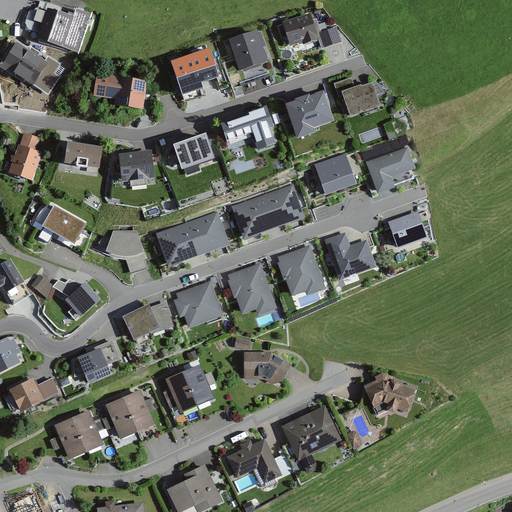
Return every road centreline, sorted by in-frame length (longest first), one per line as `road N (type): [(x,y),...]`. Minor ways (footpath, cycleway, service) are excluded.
road 1 (residential): [(0,327),(18,324),(53,348),(67,347),(125,298),(424,192)]
road 2 (residential): [(0,116),(145,134),(363,59)]
